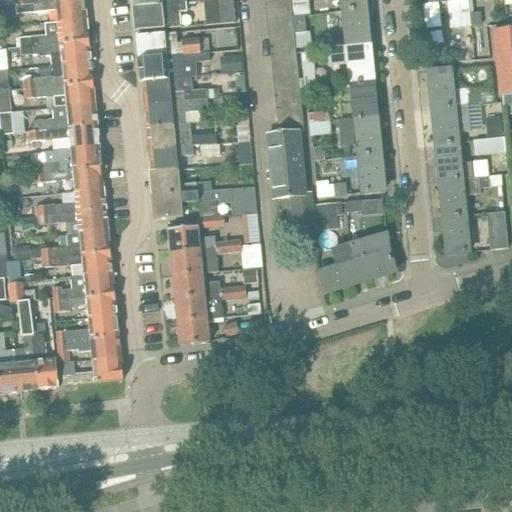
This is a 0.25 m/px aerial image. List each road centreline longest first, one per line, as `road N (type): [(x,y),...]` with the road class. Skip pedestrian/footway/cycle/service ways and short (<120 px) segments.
road 1 (residential): [(149,378),(134,348),(123,250),(141,226),(129,99),(109,82),(101,0)]
road 2 (tertiary): [(145,451),(511,412)]
road 3 (residential): [(392,0),(423,297)]
road 4 (residential): [(149,378),(423,297)]
road 5 (residential): [(357,511),(511,496)]
road 6 (tertiary): [(0,470),(145,451)]
